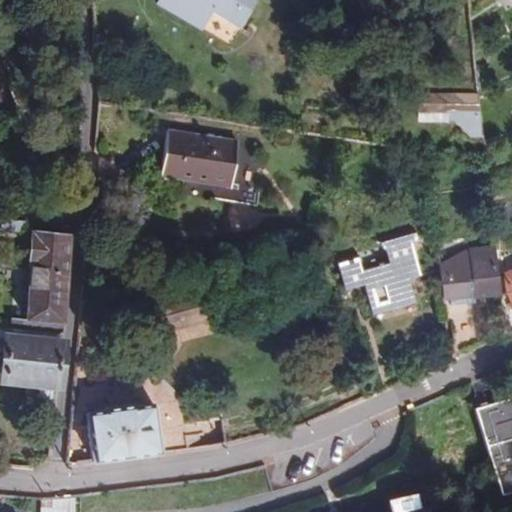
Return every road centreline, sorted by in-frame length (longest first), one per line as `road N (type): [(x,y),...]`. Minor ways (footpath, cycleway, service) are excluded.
road 1 (residential): [(62,484),(94,103),(79,0)]
road 2 (residential): [(511,352),(296,443),(181,471),(62,484)]
